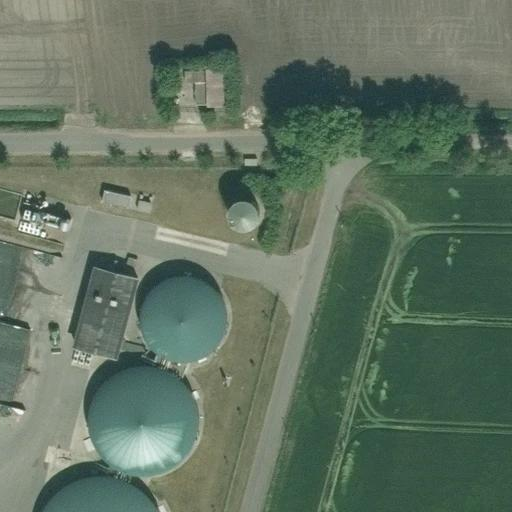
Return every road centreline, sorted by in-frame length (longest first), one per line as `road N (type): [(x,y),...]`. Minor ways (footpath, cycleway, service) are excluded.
road 1 (unclassified): [(511,143),(339,148),(244,511)]
road 2 (track): [(0,141),(339,148)]
